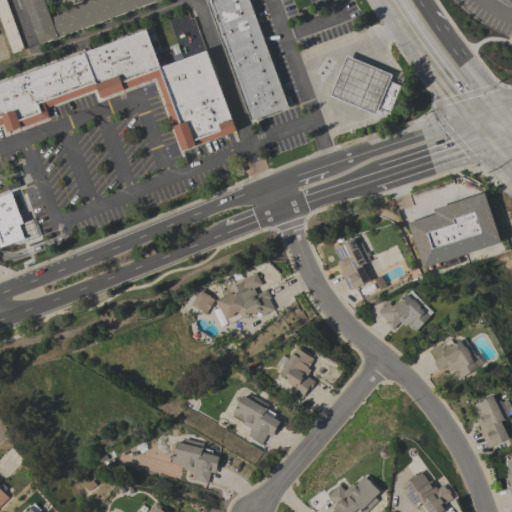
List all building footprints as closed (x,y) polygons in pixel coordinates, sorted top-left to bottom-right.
[(0,0),(4,0),(23,49),(12,53),(0,20),(0,0)] [(161,0),(162,1),(157,3),(156,1),(57,37),(58,39),(54,41),(53,39),(39,44),(22,0),(161,0)] [(248,0),(288,107),(250,121),(206,1),(208,0),(248,0)] [(0,83),(146,30),(159,68),(206,50),(236,131),(222,136),(222,134),(195,144),(195,146),(182,151),(156,78),(100,98),(96,88),(45,107),(49,117),(6,133),(3,124),(0,125),(0,83)] [(330,96),(346,56),(391,75),(389,81),(400,85),(389,113),(377,108),(375,114),(330,96)] [(24,224),(20,225),(25,239),(0,248),(0,195),(11,191),(24,224)] [(484,193),(500,242),(457,256),(459,263),(427,273),(425,267),(421,268),(407,222),(435,214),(433,209),(484,193)] [(370,280),(349,290),(340,273),(342,272),(337,261),(340,260),(334,247),(353,238),(357,245),(361,243),(369,260),(362,264),(370,280)] [(242,278),(255,272),(261,284),(254,288),(257,294),(266,289),(270,297),(269,298),(274,309),(261,316),(259,311),(253,313),(252,312),(229,323),(226,319),(225,319),(216,300),(224,295),(222,291),(243,281),(242,278)] [(206,313),(200,309),(199,310),(191,305),(200,290),(208,295),(214,299),(206,313)] [(415,332),(413,329),(412,330),(407,325),(408,325),(407,324),(405,326),(399,321),(392,329),(385,323),(387,321),(378,313),(388,302),(392,306),(397,301),(398,302),(406,294),(412,300),(413,299),(420,306),(419,307),(429,316),(415,332)] [(459,378),(453,369),(451,371),(447,365),(438,370),(433,362),(435,361),(429,351),(440,343),(442,346),(451,340),(453,344),(460,340),(464,347),(465,346),(470,354),(469,355),(477,367),(459,378)] [(290,390),(293,386),(287,382),(288,380),(279,374),(283,367),(282,367),(287,358),(289,359),(296,347),(314,358),(308,368),(310,370),(306,376),(315,381),(310,389),(308,388),(301,398),(290,390)] [(248,435),(251,429),(242,424),(244,421),(233,414),(243,395),(249,399),(251,395),(269,404),(266,408),(275,413),(273,417),(280,421),(272,436),(267,434),(262,443),(248,435)] [(508,417),(500,421),(508,438),(487,448),(479,430),(480,429),(475,418),(478,417),(472,404),(492,395),(495,402),(500,400),(501,402),(507,400),(511,410),(511,413),(507,415),(508,417)] [(176,441),(184,443),(185,438),(204,443),(203,448),(212,450),(211,454),(220,456),(215,473),(210,472),(207,483),(192,479),(194,471),(183,469),(184,465),(171,462),(176,441)] [(511,457),(501,461),(511,502),(511,457)] [(420,471),(428,482),(431,480),(437,489),(443,485),(446,489),(447,488),(451,493),(450,494),(453,498),(443,504),(447,509),(442,511),(422,511),(418,506),(414,508),(413,506),(412,507),(409,503),(410,502),(403,493),(404,492),(400,486),(403,484),(403,483),(420,471)] [(380,491),(374,497),(377,500),(365,511),(362,511),(361,510),(359,511),(335,511),(332,509),(336,505),(327,496),(339,485),(345,490),(348,487),(351,489),(364,476),(380,491)] [(0,505),(0,489),(8,497),(0,505)] [(148,511),(149,511),(148,510),(155,501),(162,507),(160,508),(164,511),(148,511)] [(23,511),(29,506),(30,507),(34,503),(41,510),(39,511),(23,511)]
